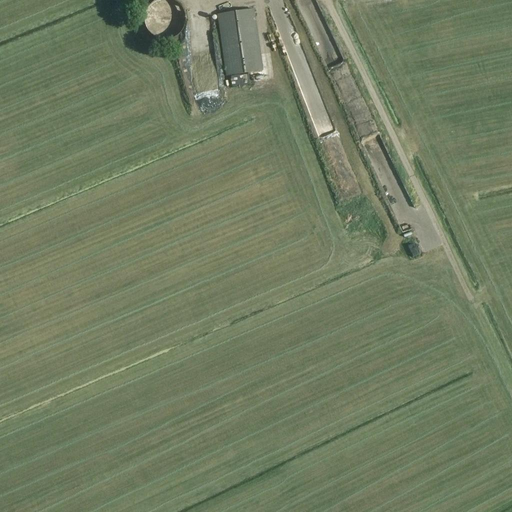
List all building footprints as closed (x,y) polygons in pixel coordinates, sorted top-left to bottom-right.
[(186,22),(185,13),(181,6),(174,1),(170,0),(160,0),(157,1),(150,6),(146,13),(145,21),(147,30),(153,36),(161,40),(169,40),(177,36),(183,30),(186,22)] [(226,76),(263,71),(253,9),(217,15),(226,76)] [(300,40),(314,75),(324,72),(317,55),(320,53),(317,44),(311,46),(307,37),(300,40)] [(178,63),(178,101),(198,100),(198,63),(178,63)] [(393,200),(376,208),(385,228),(394,224),(396,231),(413,224),(405,206),(397,209),(393,200)]
